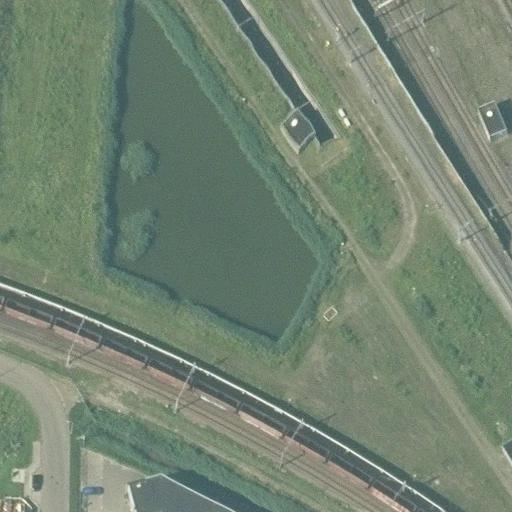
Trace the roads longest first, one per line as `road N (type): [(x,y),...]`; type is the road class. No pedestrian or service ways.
road 1 (track): [(179,0),(511,488)]
road 2 (track): [(0,273),(285,390),(495,511)]
road 3 (track): [(369,276),(403,242),(405,199),(283,0)]
road 4 (track): [(320,511),(103,397),(81,394),(49,409)]
road 5 (unclassified): [(52,511),(52,416),(32,386),(0,370)]
